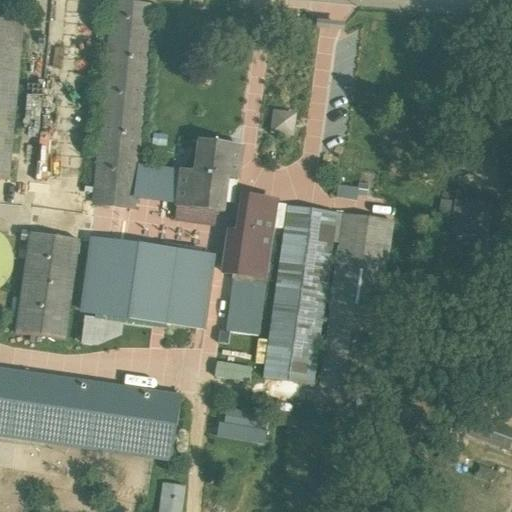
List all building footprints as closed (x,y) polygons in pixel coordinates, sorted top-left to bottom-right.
[(154,6),(114,2),(93,218),(132,223),(133,200),(137,167),(154,6)] [(24,21),(0,19),(0,181),(9,182),(24,21)] [(265,135),(289,137),(292,112),(268,110),(265,135)] [(59,183),(77,184),(80,137),(62,136),(59,183)] [(241,149),(204,144),(200,175),(181,171),(177,205),(176,208),(221,214),(226,180),(237,181),(241,149)] [(181,171),(137,167),(133,200),(177,205),(181,171)] [(359,178),(339,176),(337,198),(366,202),(368,186),(359,185),(359,178)] [(226,333),(259,338),(266,281),(263,280),(274,206),(247,202),(242,235),(231,233),(224,276),(234,277),(226,333)] [(491,207),(456,202),(456,204),(441,202),(435,234),(485,242),(491,207)] [(336,215),(288,208),(264,381),(312,388),(336,215)] [(392,223),(344,216),(320,389),(368,397),(392,223)] [(10,277),(13,266),(12,254),(7,244),(0,235),(0,288),(3,287),(10,277)] [(79,242),(30,235),(15,335),(65,342),(79,242)] [(214,261),(91,244),(81,311),(204,329),(214,261)] [(483,287),(470,284),(465,310),(478,312),(483,287)] [(211,364),(211,381),(248,381),(248,365),(211,364)] [(23,374),(0,371),(0,433),(14,435),(23,374)] [(181,398),(23,374),(14,435),(172,458),(181,398)] [(479,408),(466,403),(455,431),(468,436),(476,417),(479,408)] [(224,426),(264,433),(267,419),(226,412),(224,426)] [(511,439),(511,430),(476,417),(468,436),(508,451),(511,439)] [(220,425),(217,440),(264,448),(267,433),(264,433),(224,426),(220,425)] [(433,463),(450,470),(456,457),(438,450),(433,463)] [(472,466),(470,476),(488,480),(491,470),(472,466)] [(180,511),(184,488),(162,485),(158,511),(180,511)]
